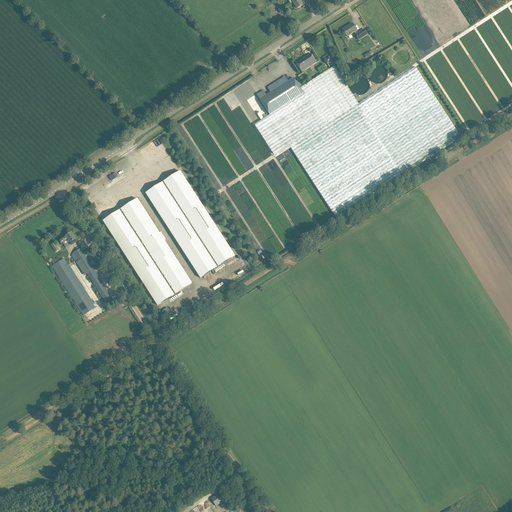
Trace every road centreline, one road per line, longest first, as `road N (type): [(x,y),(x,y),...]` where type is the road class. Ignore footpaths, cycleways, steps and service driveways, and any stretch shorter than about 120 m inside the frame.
road 1 (track): [(511,120),(0,446)]
road 2 (unclassified): [(265,511),(62,189)]
road 3 (tertiary): [(62,189),(351,0)]
